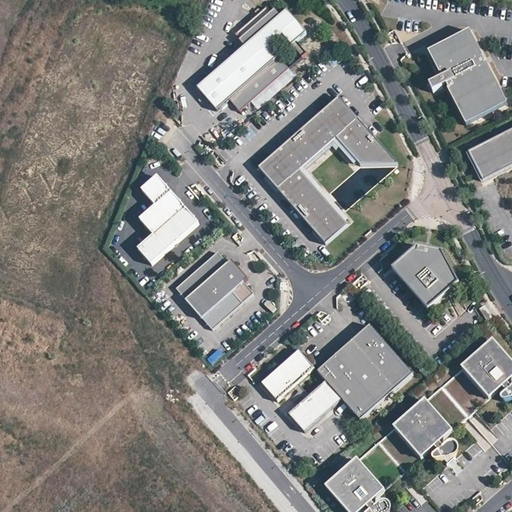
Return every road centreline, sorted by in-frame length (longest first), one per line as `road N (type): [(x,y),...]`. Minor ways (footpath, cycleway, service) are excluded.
road 1 (unclassified): [(312,300),(158,121)]
road 2 (tertiary): [(445,186),(343,0)]
road 3 (unclassified): [(312,300),(445,186)]
road 4 (tertiary): [(506,300),(445,186)]
